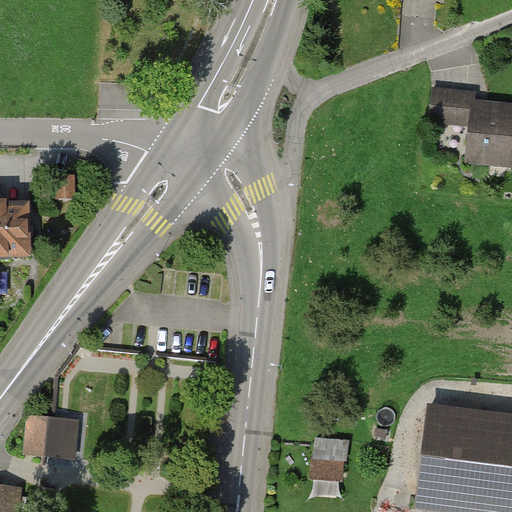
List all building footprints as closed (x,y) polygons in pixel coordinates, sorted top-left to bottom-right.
[(476,94),(432,89),(428,126),(468,130),(464,167),(511,172),(511,105),(475,101),(476,94)] [(74,178),(58,179),(58,199),(74,198),(74,178)] [(0,257),(29,257),(27,208),(6,208),(6,205),(0,204),(0,257)] [(29,424),(26,456),(47,458),(50,420),(34,418),(29,424)] [(52,420),(50,420),(47,458),(75,460),(78,422),(52,420)] [(511,511),(511,433),(428,424),(417,511),(422,511),(429,511),(432,495),(461,499),(460,511),(467,511),(511,511)] [(344,463),(314,461),(313,476),(343,479),(344,463)] [(18,511),(21,490),(0,488),(0,511),(18,511)]
